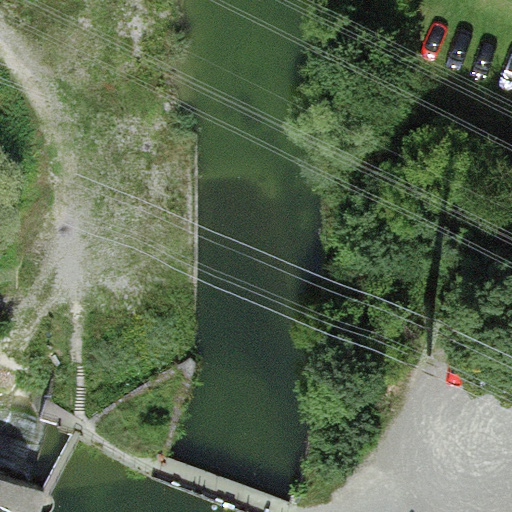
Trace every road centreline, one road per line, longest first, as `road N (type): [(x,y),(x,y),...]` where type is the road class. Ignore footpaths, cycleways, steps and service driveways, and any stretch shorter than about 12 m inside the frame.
road 1 (track): [(0,50),(40,93),(74,192),(82,366)]
road 2 (track): [(357,511),(511,454)]
